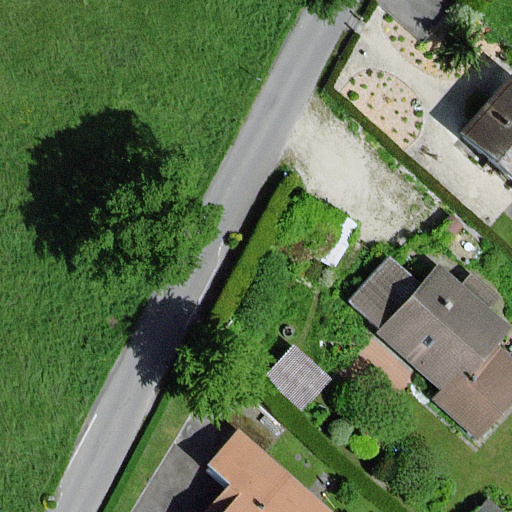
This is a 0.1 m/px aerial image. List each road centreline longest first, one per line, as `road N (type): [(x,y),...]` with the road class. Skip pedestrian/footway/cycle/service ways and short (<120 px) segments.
road 1 (residential): [(338,0),(69,511)]
road 2 (track): [(395,225),(323,144),(278,115)]
